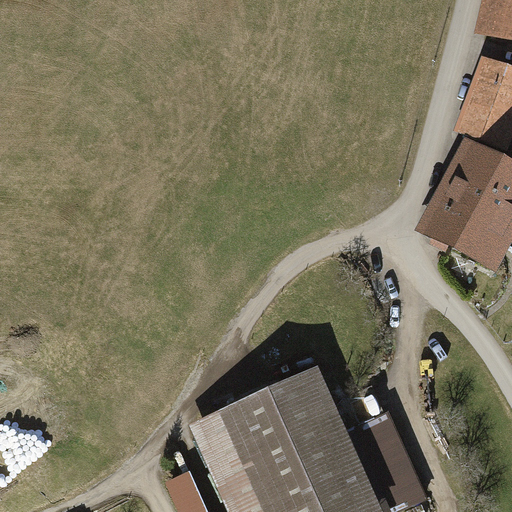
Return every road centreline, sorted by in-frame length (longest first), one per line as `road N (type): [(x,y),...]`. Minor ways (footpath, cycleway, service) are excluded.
road 1 (track): [(404,238),(349,238),(296,253),(258,290),(188,397),(126,471),(58,511)]
road 2 (track): [(0,381),(141,202),(161,200),(171,214),(175,337),(188,397)]
road 3 (unclassified): [(511,391),(472,330),(411,268),(404,238),(464,0)]
road 4 (track): [(411,268),(396,393),(438,511)]
